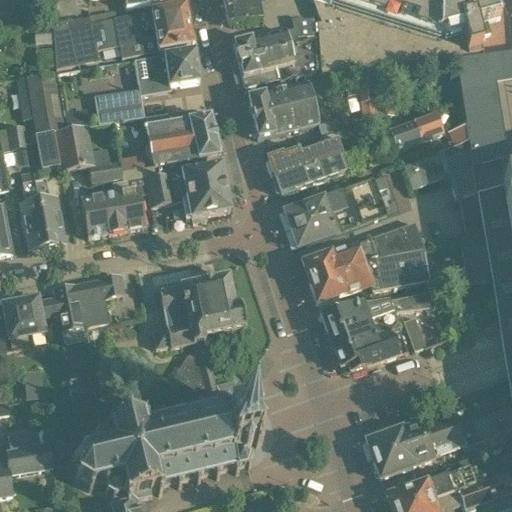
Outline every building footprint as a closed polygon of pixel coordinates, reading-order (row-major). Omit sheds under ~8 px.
[(88,0),(89,3),(114,0),(122,0),(124,14),(145,10),(145,12),(181,6),(180,1),(183,1),(182,0),(88,0)] [(260,28),(254,0),(222,0),(228,29),(260,28)] [(309,0),(311,5),(316,6),(317,21),(322,20),(322,27),(316,27),(320,77),(481,56),(477,40),(489,37),(486,25),(499,22),(485,0),(309,0)] [(89,21),(75,24),(67,25),(52,28),(55,74),(98,65),(96,55),(118,50),(121,63),(157,56),(157,57),(190,50),(190,51),(193,50),(185,9),(115,23),(93,27),(90,28),(89,21)] [(91,19),(93,27),(115,23),(114,15),(91,19)] [(238,69),(314,49),(314,44),(312,22),(301,23),(301,22),(290,23),(293,33),(284,35),(283,35),(232,47),(238,69)] [(314,49),(238,69),(243,90),(293,77),(294,82),(315,77),(314,49)] [(170,96),(169,92),(199,87),(194,55),(163,60),(163,61),(133,66),(133,67),(146,65),(150,85),(137,87),(138,94),(93,102),(98,130),(144,123),(140,101),(170,96)] [(462,116),(490,111),(482,60),(454,63),(462,116)] [(371,74),(355,77),(356,86),(358,98),(359,108),(374,106),(373,89),(371,74)] [(60,129),(51,77),(15,83),(22,124),(31,123),(40,173),(58,170),(52,137),(66,135),(64,128),(60,129)] [(356,86),(345,88),(347,100),(358,98),(356,86)] [(374,106),(376,121),(391,119),(387,87),(373,89),(374,106)] [(317,129),(307,91),(306,88),(246,103),(256,144),(317,129)] [(490,111),(462,116),(465,130),(467,142),(467,146),(471,170),(498,163),(490,111)] [(432,118),(410,126),(418,147),(439,140),(441,139),(439,136),(432,118)] [(120,175),(122,186),(144,183),(154,181),(152,171),(218,160),(213,140),(208,121),(144,132),(148,152),(152,169),(120,175)] [(320,138),(344,134),(341,124),(317,129),(320,138)] [(418,147),(410,126),(388,135),(396,155),(418,147)] [(0,135),(0,148),(2,157),(28,152),(24,129),(6,133),(6,134),(0,135)] [(451,148),(467,142),(465,130),(447,137),(451,148)] [(90,155),(86,131),(66,135),(52,137),(58,170),(60,177),(88,173),(91,189),(111,185),(111,188),(122,186),(120,175),(119,166),(109,167),(106,152),(90,155)] [(344,134),(320,138),(323,148),(299,157),(298,153),(267,164),(268,165),(265,168),(270,183),(341,158),(337,146),(349,143),(349,134),(346,134),(344,134)] [(474,198),(469,171),(471,170),(467,146),(437,156),(437,158),(445,180),(454,204),(458,203),(474,198)] [(342,160),(341,158),(270,183),(275,197),(280,198),(280,200),(359,172),(353,156),(342,160)] [(380,205),(445,180),(437,158),(371,181),(372,184),(379,203),(380,205)] [(154,181),(144,183),(149,207),(224,192),(219,168),(154,181)] [(33,186),(45,252),(63,249),(54,203),(48,204),(44,183),(33,186)] [(511,183),(501,187),(511,254),(511,183)] [(379,203),(372,184),(283,216),(289,235),(379,203)] [(45,252),(33,186),(21,188),(25,208),(19,209),(28,256),(45,252)] [(229,216),(224,192),(149,207),(150,212),(181,206),(184,223),(189,222),(189,223),(191,223),(192,227),(205,225),(204,220),(229,216)] [(115,238),(144,232),(136,193),(108,199),(115,238)] [(0,197),(0,261),(11,259),(3,216),(11,214),(8,196),(0,197)] [(482,243),(474,198),(458,203),(465,246),(482,243)] [(115,238),(108,199),(79,204),(86,243),(115,238)] [(380,205),(379,203),(289,235),(296,253),(385,221),(380,205)] [(372,264),(423,254),(413,227),(301,268),(307,286),(372,264)] [(490,285),(483,246),(460,250),(466,289),(490,285)] [(372,264),(307,286),(315,309),(367,290),(370,296),(428,286),(423,254),(372,264)] [(72,290),(80,332),(107,327),(102,304),(123,300),(119,280),(72,290)] [(194,348),(203,346),(201,340),(244,330),(239,309),(234,310),(227,280),(157,295),(165,333),(150,336),(154,354),(168,351),(169,354),(194,348)] [(53,302),(37,305),(40,322),(52,319),(58,324),(61,336),(60,336),(62,350),(83,346),(80,332),(72,290),(52,294),(53,302)] [(396,304),(400,316),(434,312),(430,298),(396,304)] [(40,322),(37,305),(36,301),(1,308),(4,325),(0,325),(0,357),(33,351),(30,339),(43,337),(40,322)] [(326,336),(391,318),(387,305),(319,316),(326,336)] [(397,334),(391,318),(326,336),(333,357),(397,334)] [(414,322),(402,326),(413,355),(413,356),(423,352),(425,351),(414,322)] [(397,334),(333,357),(339,374),(342,373),(348,376),(349,379),(406,358),(397,334)] [(203,346),(194,348),(196,358),(186,360),(173,382),(194,395),(203,392),(207,408),(201,409),(200,404),(196,405),(197,411),(182,414),(181,409),(177,409),(178,415),(163,419),(162,413),(158,414),(159,420),(144,423),(141,414),(138,415),(139,420),(131,422),(130,417),(115,420),(116,425),(109,427),(108,422),(105,423),(107,431),(97,434),(95,432),(93,434),(95,435),(92,440),(90,440),(89,442),(92,442),(94,451),(81,454),(75,464),(71,465),(70,469),(73,468),(76,480),(73,483),(76,485),(78,483),(88,489),(88,493),(91,493),(92,490),(102,487),(103,491),(104,491),(105,495),(103,498),(105,500),(106,498),(111,500),(111,503),(113,504),(113,501),(123,499),(125,504),(108,508),(108,511),(140,511),(140,510),(139,511),(137,503),(150,500),(149,495),(156,494),(156,496),(160,496),(159,493),(160,493),(159,490),(175,486),(177,491),(180,490),(179,485),(195,481),(196,486),(199,485),(198,481),(213,477),(214,481),(218,480),(217,476),(233,472),(234,477),(237,476),(236,471),(245,469),(247,471),(249,469),(247,467),(249,459),(252,459),(252,456),(249,457),(246,454),(248,453),(251,449),(250,448),(255,446),(256,451),(260,450),(259,448),(261,448),(260,444),(262,443),(261,440),(257,441),(253,422),(257,421),(256,418),(254,418),(253,415),(251,415),(250,413),(246,414),(247,418),(241,419),(240,415),(237,416),(234,402),(236,400),(235,398),(233,399),(230,386),(214,390),(203,346)] [(40,400),(40,372),(22,373),(22,400),(40,400)] [(0,419),(8,419),(7,408),(0,409),(0,408),(0,419)] [(451,417),(420,428),(426,445),(372,465),(379,484),(433,464),(432,459),(435,458),(436,460),(462,451),(462,452),(511,433),(511,422),(510,410),(478,422),(474,410),(451,418),(451,417)] [(426,445),(420,428),(419,426),(365,446),(372,465),(426,445)] [(46,449),(46,448),(43,430),(6,435),(9,454),(46,449)] [(46,449),(9,454),(4,455),(5,469),(7,469),(8,481),(51,474),(48,447),(46,448),(46,449)] [(462,475),(451,479),(457,494),(511,473),(511,456),(482,468),(462,475)] [(462,475),(481,468),(478,458),(458,465),(462,475)] [(7,469),(5,469),(0,469),(0,485),(9,485),(8,481),(7,469)] [(457,495),(456,495),(461,509),(462,511),(472,511),(472,510),(511,497),(511,496),(511,473),(457,494),(457,495)] [(457,495),(457,494),(451,479),(426,488),(425,485),(384,500),(388,511),(409,511),(456,495),(457,495)] [(0,501),(11,500),(9,485),(0,485),(0,501)] [(456,495),(409,511),(451,511),(461,509),(456,495)]
